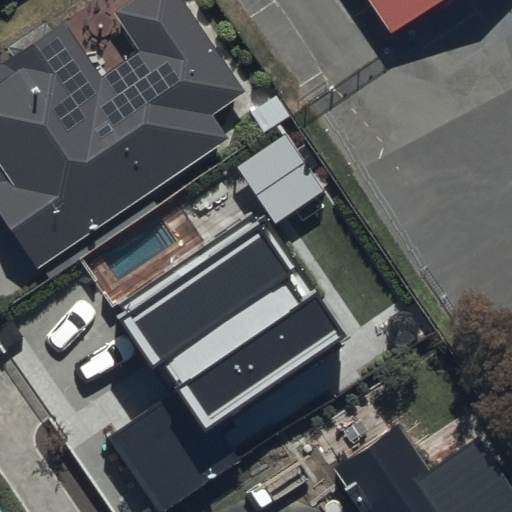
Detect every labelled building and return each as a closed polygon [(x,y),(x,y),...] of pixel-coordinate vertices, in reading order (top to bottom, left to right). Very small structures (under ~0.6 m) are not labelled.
[(108,0),(0,69),(0,198),(35,253),(255,112),(182,0),(108,0)] [(432,0),(380,0),(397,24),(432,0)] [(259,213),(114,318),(165,388),(108,430),(162,503),(364,356),(259,213)] [(398,430),(338,470),(366,511),(511,511),(511,494),(478,443),(428,476),(398,430)] [(20,511),(3,487),(0,488),(0,511),(20,511)]
